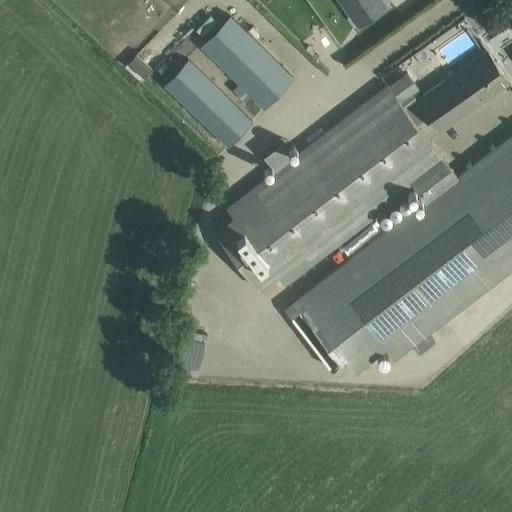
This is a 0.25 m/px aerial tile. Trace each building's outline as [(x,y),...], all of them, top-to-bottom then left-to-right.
[(341,0),(353,16),(375,0),(341,0)] [(230,16),(200,46),(264,108),(293,78),(230,16)] [(508,81),(487,50),(417,100),(439,130),(508,81)] [(189,60),(165,84),(228,146),(252,121),(189,60)] [(233,219),(215,232),(236,260),(258,289),(277,275),(285,286),(414,186),(427,203),(298,303),(353,375),(383,353),(392,365),(511,272),(511,137),(460,178),(387,83),(225,208),(233,219)]
